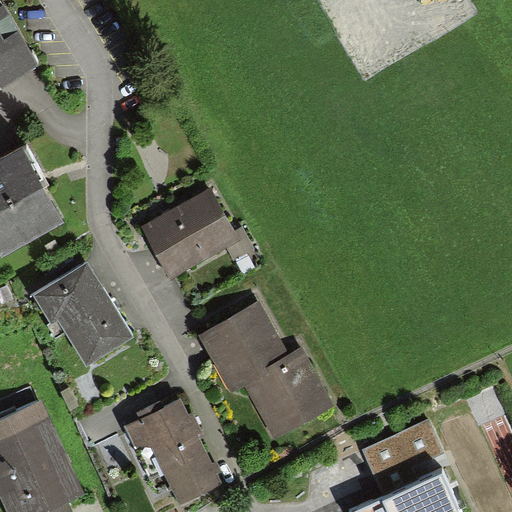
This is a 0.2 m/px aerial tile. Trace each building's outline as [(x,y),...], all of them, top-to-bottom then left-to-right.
[(0,0),(0,73),(39,52),(10,0),(0,0)] [(23,135),(0,147),(0,241),(1,244),(64,210),(23,135)] [(211,181),(143,219),(172,272),(228,241),(237,255),(253,246),(240,223),(235,226),(211,181)] [(87,357),(132,331),(88,258),(36,289),(52,316),(60,311),(87,357)] [(259,296),(199,328),(232,388),(246,380),(275,434),(334,401),(301,343),(288,350),(259,296)] [(181,502),(223,482),(218,471),(223,468),(217,456),(213,458),(201,434),(207,431),(194,405),(188,408),(181,394),(162,403),(159,396),(138,406),(141,413),(124,421),(157,488),(171,481),(181,502)] [(43,396),(0,413),(0,485),(11,511),(30,511),(83,490),(43,396)] [(383,489),(349,504),(352,511),(459,511),(437,463),(447,458),(428,417),(363,447),(383,489)]
